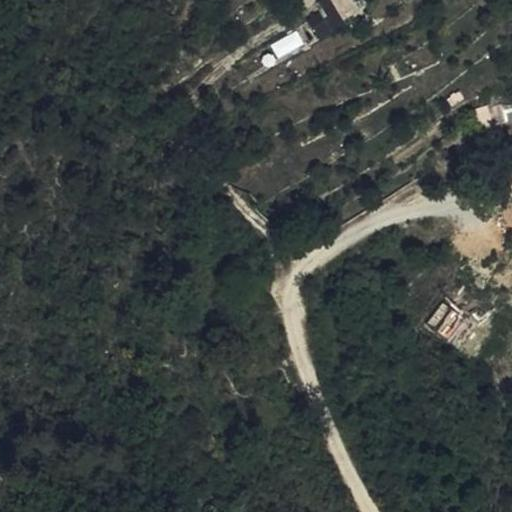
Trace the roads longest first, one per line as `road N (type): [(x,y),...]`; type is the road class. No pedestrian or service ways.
road 1 (track): [(371,511),(322,421),(293,326),(291,280),(319,253),(380,221),(511,183)]
road 2 (track): [(291,280),(251,214),(189,159),(179,135),(188,110),(219,92)]
